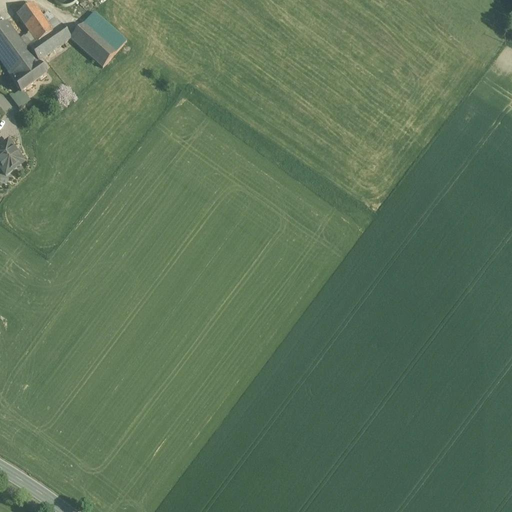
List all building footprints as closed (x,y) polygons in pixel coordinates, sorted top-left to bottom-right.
[(48,25),(33,5),(17,16),(37,44),(53,33),(48,25)] [(127,42),(95,14),(84,25),(117,54),(127,42)] [(62,26),(55,21),(48,25),(53,33),(62,26)] [(28,50),(7,22),(3,26),(0,27),(0,63),(15,84),(40,66),(38,64),(28,50)] [(117,54),(84,25),(72,39),(70,41),(103,70),(117,54)] [(37,44),(28,50),(38,64),(70,41),(72,39),(62,26),(53,33),(37,44)] [(15,84),(14,85),(20,94),(46,75),(40,66),(15,84)] [(0,148),(0,169),(6,177),(24,164),(8,142),(0,148)]
